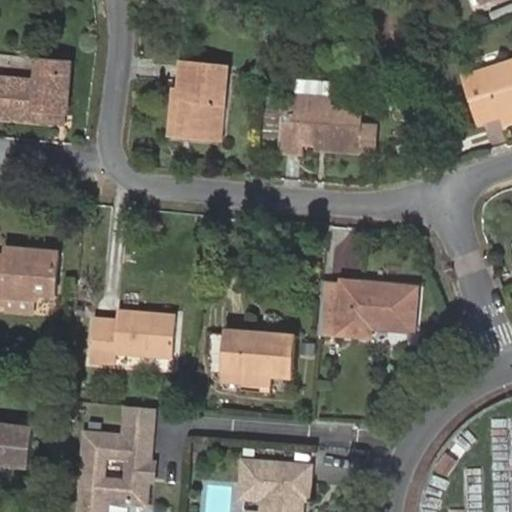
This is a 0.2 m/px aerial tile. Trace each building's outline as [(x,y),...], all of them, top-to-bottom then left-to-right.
[(22,107),(60,111),(66,56),(34,54),(32,77),(0,74),(0,113),(21,115),(22,107)] [(504,113),(511,109),(511,60),(488,69),(467,75),(482,120),(504,113)] [(210,104),(220,105),(224,67),(179,63),(176,98),(171,98),(167,135),(207,138),(210,104)] [(327,84),(292,82),(291,96),(288,96),(287,111),(283,110),(281,150),(297,151),(297,146),(297,141),(324,142),(324,147),(373,150),(375,123),(356,122),(357,109),(325,108),(326,98),(327,84)] [(287,111),(288,96),(280,95),(279,110),(283,110),(287,111)] [(217,139),(220,105),(210,104),(207,138),(217,139)] [(59,118),(60,111),(22,107),(21,115),(59,118)] [(415,144),(401,149),(405,163),(422,157),(415,144)] [(11,247),(10,255),(37,257),(37,250),(11,247)] [(37,257),(10,255),(0,253),(0,303),(6,304),(7,298),(39,300),(40,295),(58,296),(62,251),(37,250),(37,257)] [(344,286),(325,284),(320,336),(339,338),(371,340),(372,333),(414,336),(418,291),(344,284),(344,286)] [(118,358),(172,363),(176,319),(118,314),(117,323),(98,321),(93,365),(117,367),(118,358)] [(295,342),(224,335),(223,338),(209,337),(204,375),(219,377),(270,381),(291,383),(295,342)] [(171,372),(172,363),(118,358),(117,367),(171,372)] [(268,393),(270,381),(219,377),(218,388),(268,393)] [(151,430),(153,410),(125,408),(123,428),(123,437),(85,434),(79,511),(106,511),(107,501),(145,504),(147,480),(143,475),(143,469),(149,464),(151,430)] [(37,427),(0,423),(0,460),(34,465),(37,427)] [(355,483),(357,454),(328,453),(326,481),(355,483)] [(313,468),(244,464),(240,501),(261,503),(260,511),(302,511),(301,511),(302,501),(306,501),(312,502),(313,468)] [(306,501),(302,501),(301,511),(302,511),(305,511),(312,502),(306,501)]
